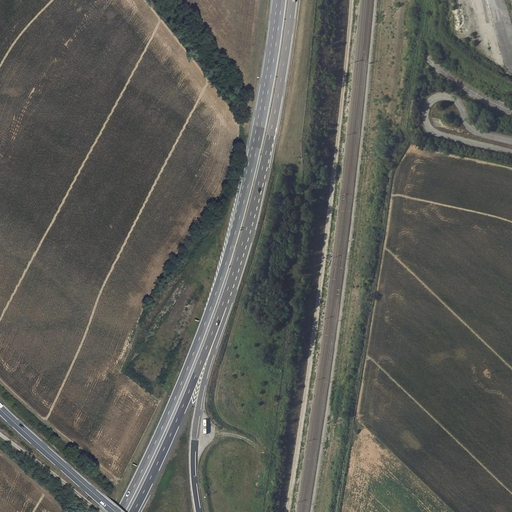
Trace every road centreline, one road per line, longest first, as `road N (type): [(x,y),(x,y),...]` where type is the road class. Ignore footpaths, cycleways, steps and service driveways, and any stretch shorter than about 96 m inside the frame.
road 1 (motorway): [(281,0),(252,168),(225,262),(183,378),(120,511)]
road 2 (track): [(350,0),(286,511)]
road 3 (trunk): [(222,304),(262,168),(292,0)]
road 4 (motorway): [(133,511),(222,304)]
road 5 (trunk): [(198,511),(194,432),(222,304)]
road 6 (trunk): [(0,408),(114,511)]
road 7 (track): [(0,434),(97,511)]
